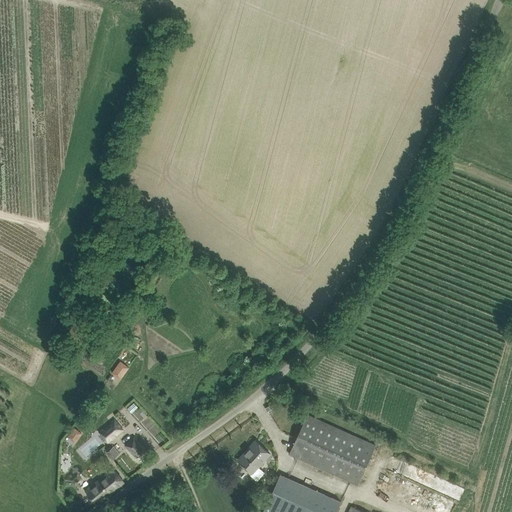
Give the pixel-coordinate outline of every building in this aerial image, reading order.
[(122,378),(129,365),(118,360),(111,373),(122,378)] [(289,454),(299,458),(357,485),(375,445),(308,414),(289,454)] [(115,418),(99,430),(108,442),(124,429),(115,418)] [(75,443),(82,432),(73,426),(66,436),(75,443)] [(125,445),(129,449),(136,456),(141,451),(143,454),(147,451),(140,443),(134,437),(125,445)] [(238,460),(252,473),(251,474),(258,481),(265,472),(258,466),(270,454),(258,442),(247,454),(245,452),(238,460)] [(120,453),(114,446),(107,451),(113,459),(120,453)] [(86,490),(91,497),(98,504),(111,494),(110,493),(124,481),(113,468),(86,490)] [(280,474),(262,511),(335,511),(340,501),(280,474)]
